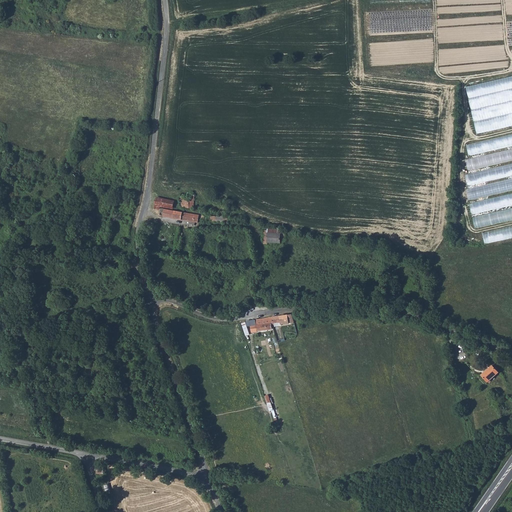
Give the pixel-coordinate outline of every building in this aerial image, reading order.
[(476,131),(511,124),(511,75),(468,83),(476,131)] [(511,146),(511,133),(465,144),(468,156),(511,146)] [(511,162),(511,148),(467,159),(469,171),(511,162)] [(511,164),(464,175),(467,186),(511,176),(511,164)] [(511,190),(511,177),(466,188),(468,200),(511,190)] [(511,205),(511,192),(469,202),(472,214),(511,205)] [(194,200),(187,199),(187,196),(184,195),(180,196),(180,201),(184,201),(184,209),(194,209),(194,200)] [(172,201),(155,197),(152,206),(170,210),(172,201)] [(511,219),(511,206),(472,215),(475,227),(511,219)] [(194,215),(161,210),(160,216),(165,216),(164,220),(188,222),(188,225),(196,225),(198,215),(194,215)] [(511,224),(482,231),(484,243),(511,236),(511,224)] [(280,231),(270,231),(270,230),(266,230),(264,229),(264,245),(270,246),(271,242),(281,242),(285,242),(286,230),(280,230),(280,231)] [(292,313),(273,316),(275,323),(283,322),(283,326),(293,324),(292,313)] [(273,316),(256,318),(259,331),(273,329),(272,324),(275,323),(273,316)] [(490,365),(480,374),(487,380),(497,371),(490,365)]
